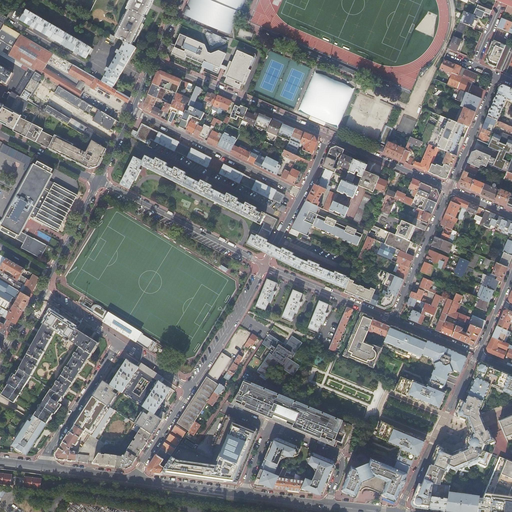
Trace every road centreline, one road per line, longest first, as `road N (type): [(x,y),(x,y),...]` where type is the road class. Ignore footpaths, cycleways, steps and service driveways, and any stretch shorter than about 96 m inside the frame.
road 1 (residential): [(131,110),(301,194)]
road 2 (residential): [(327,136),(153,61)]
road 3 (residential): [(98,181),(264,265)]
road 4 (residential): [(39,466),(118,342)]
road 5 (residential): [(189,388),(264,265)]
road 6 (residential): [(393,319),(449,189)]
road 7 (residential): [(264,265),(393,319)]
road 8 (residential): [(449,189),(327,136)]
road 9 (residential): [(327,505),(339,455),(270,425)]
road 10 (residential): [(449,189),(497,76)]
